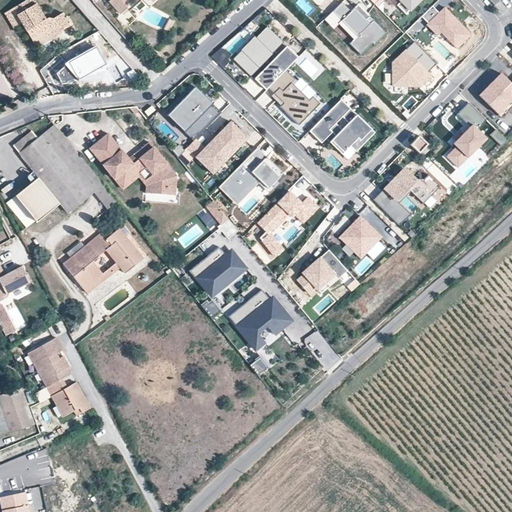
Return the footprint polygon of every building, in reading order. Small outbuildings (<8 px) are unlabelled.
[(41,45),(50,40),(47,35),(59,28),(61,31),(70,26),(68,22),(69,17),(64,15),(62,12),(52,19),(45,18),(34,0),(25,0),(5,13),(14,28),(22,23),(33,42),(38,39),(41,45)] [(120,0),(109,0),(120,14),(127,8),(121,1),(120,0)] [(400,0),(401,0),(397,4),(406,14),(419,0),(400,0)] [(342,2),(324,19),(348,43),(349,42),(360,53),(373,42),(374,43),(386,33),(369,15),(365,19),(354,8),(351,11),(346,6),(342,2)] [(439,13),(432,6),(421,16),(428,23),(426,25),(437,36),(441,33),(457,49),(471,34),(457,19),(445,7),(439,13)] [(169,31),(174,21),(168,18),(163,29),(169,31)] [(272,54),(283,42),(267,26),(255,38),(257,41),(245,53),(242,50),(233,59),(241,68),(250,77),(260,67),(257,65),(269,52),(272,54)] [(50,40),(62,33),(61,31),(59,28),(47,35),(50,40)] [(437,63),(415,41),(392,62),(393,85),(421,86),(424,83),(431,75),(428,72),(437,63)] [(97,47),(67,63),(66,67),(56,73),(64,84),(72,82),(105,65),(97,47)] [(269,89),(287,71),(300,58),(288,47),(256,80),(267,91),(269,89)] [(287,71),(269,89),(282,101),(285,104),(281,108),(300,126),(321,105),(313,98),(310,101),(292,84),(296,80),(287,71)] [(511,83),(501,73),(490,84),(479,95),(499,114),(511,101),(511,83)] [(310,101),(313,98),(296,80),(292,84),(310,101)] [(15,84),(7,88),(12,98),(20,94),(15,84)] [(195,139),(222,112),(213,102),(209,106),(201,98),(205,95),(201,91),(196,86),(168,115),(195,140),(195,139)] [(265,91),(256,101),(264,108),(273,98),(265,91)] [(205,95),(201,98),(209,106),(213,102),(205,95)] [(23,97),(15,102),(20,110),(28,105),(23,97)] [(342,98),(310,131),(322,142),(326,138),(327,139),(333,132),(336,135),(332,140),(336,144),(342,150),(341,152),(342,154),(350,145),(358,137),(364,143),(376,132),(342,98)] [(511,101),(499,114),(502,117),(511,107),(511,101)] [(487,120),(469,102),(457,114),(470,127),(467,130),(463,134),(457,140),(453,143),(456,147),(447,156),(458,167),(487,138),(478,129),(487,120)] [(156,109),(152,105),(145,112),(149,115),(156,109)] [(196,157),(223,183),(258,147),(242,132),(231,121),(204,148),(196,156),(196,157)] [(104,185),(55,125),(38,139),(31,131),(13,146),(37,174),(13,194),(37,223),(61,203),(69,213),(94,193),(104,185)] [(463,134),(460,130),(453,137),(457,140),(463,134)] [(178,178),(151,144),(141,152),(145,157),(135,166),(131,161),(110,135),(92,150),(123,189),(141,175),(147,182),(151,178),(156,184),(156,195),(168,196),(169,190),(177,191),(178,178)] [(419,135),(410,144),(419,153),(428,143),(419,135)] [(357,151),(364,143),(358,137),(350,145),(357,151)] [(187,147),(196,156),(204,148),(195,139),(195,140),(187,147)] [(173,150),(178,156),(185,150),(179,143),(173,150)] [(275,165),(258,147),(223,183),(221,185),(237,201),(251,186),(263,198),(279,183),(276,181),(284,173),(275,165)] [(135,166),(145,157),(141,152),(131,161),(135,166)] [(399,202),(397,199),(408,188),(411,191),(424,203),(441,186),(429,174),(424,179),(415,179),(404,168),(396,177),(394,178),(397,181),(394,185),(390,182),(373,199),(390,217),(399,225),(411,214),(399,202)] [(156,195),(156,184),(151,178),(147,182),(145,183),(147,185),(146,194),(156,195)] [(117,201),(104,185),(94,193),(107,209),(117,201)] [(411,191),(408,188),(397,199),(399,202),(411,191)] [(303,221),(317,207),(310,201),(307,197),(300,203),(289,192),(255,225),(264,234),(257,241),(274,259),(283,250),(268,234),(293,210),(303,221)] [(25,229),(35,221),(13,194),(3,202),(25,229)] [(214,200),(204,208),(221,228),(231,220),(214,200)] [(361,215),(358,217),(340,236),(362,257),(383,236),(361,215)] [(241,233),(231,220),(221,228),(231,240),(241,233)] [(143,259),(119,228),(106,239),(111,245),(105,250),(124,274),(143,259)] [(106,239),(101,232),(88,243),(98,256),(105,250),(111,245),(106,239)] [(103,273),(92,260),(98,256),(88,243),(63,264),(83,289),(103,273)] [(221,246),(191,269),(211,294),(245,266),(234,253),(231,255),(229,252),(227,254),(221,246)] [(329,248),(323,254),(303,271),(305,273),(297,280),(309,293),(324,279),(326,282),(337,272),(340,276),(348,270),(329,248)] [(88,294),(120,269),(115,263),(103,273),(83,289),(88,294)] [(0,301),(8,297),(7,294),(30,282),(22,266),(5,274),(0,276),(0,272),(3,271),(0,264),(0,301)] [(263,289),(230,315),(257,349),(267,341),(261,335),(271,327),(277,333),(293,319),(275,297),(272,299),(263,289)] [(212,318),(221,311),(211,299),(203,306),(212,318)] [(14,330),(1,305),(0,305),(0,329),(4,336),(14,330)] [(57,353),(63,350),(57,337),(27,353),(37,371),(52,364),(49,358),(57,353)] [(60,359),(57,353),(49,358),(52,364),(60,359)] [(264,354),(251,367),(261,377),(273,364),(264,354)] [(63,378),(71,374),(68,369),(70,368),(64,357),(60,359),(52,364),(37,371),(51,396),(68,387),(63,378)] [(90,408),(77,382),(68,387),(51,396),(62,418),(79,409),(81,413),(90,408)] [(36,403),(30,386),(21,389),(27,406),(36,403)] [(27,406),(21,389),(0,395),(0,436),(34,425),(27,406)] [(29,511),(26,492),(0,496),(0,503),(1,511),(29,511)]
